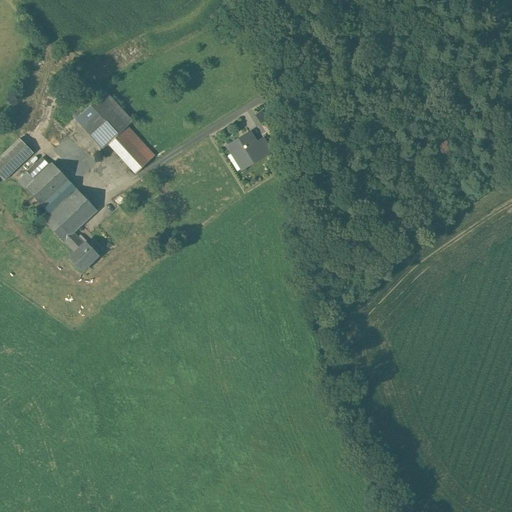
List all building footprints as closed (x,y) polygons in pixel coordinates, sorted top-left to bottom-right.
[(127,127),(100,97),(81,114),(108,144),(121,133),(127,127)] [(127,127),(121,133),(148,163),(154,157),(127,127)] [(148,163),(121,133),(108,144),(135,174),(148,163)] [(249,134),(228,147),(242,169),(263,155),(256,144),(249,134)] [(19,139),(0,157),(0,177),(4,181),(33,153),(19,139)] [(263,140),(256,144),(263,155),(270,151),(263,140)] [(97,211),(52,164),(35,180),(27,173),(18,182),(33,197),(39,204),(50,215),(49,215),(50,216),(44,222),(64,243),(73,234),(97,211)] [(33,197),(15,213),(22,220),(39,204),(33,197)] [(85,243),(83,245),(73,234),(65,241),(75,252),(69,259),(81,272),(98,256),(85,243)]
